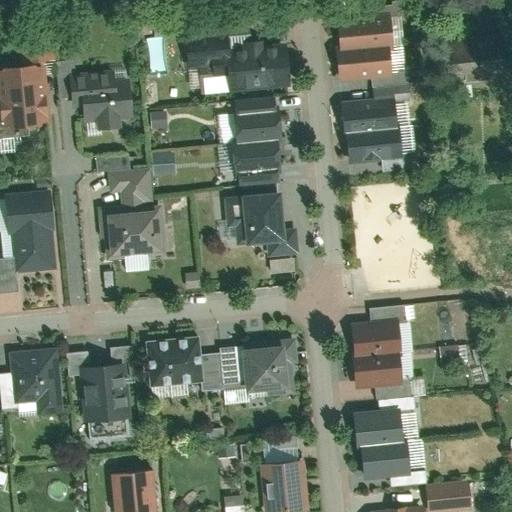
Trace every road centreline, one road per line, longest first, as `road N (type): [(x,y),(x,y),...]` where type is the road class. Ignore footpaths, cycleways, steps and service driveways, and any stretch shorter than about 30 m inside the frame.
road 1 (residential): [(313,303),(0,330)]
road 2 (residential): [(299,0),(331,275),(313,303)]
road 3 (residential): [(313,303),(333,511)]
